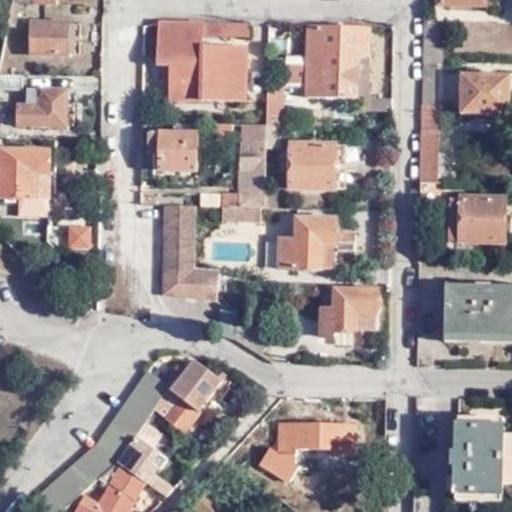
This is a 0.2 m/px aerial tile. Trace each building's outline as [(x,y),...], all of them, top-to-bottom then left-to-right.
[(21,4),(12,4),(8,24),(16,26),(21,4)] [(426,22),(425,64),(441,64),(445,65),(446,23),(426,22)] [(70,24),(33,23),(33,53),(69,53),(70,24)] [(250,42),(251,28),(171,26),(162,26),(160,71),(172,71),(171,106),(248,106),(248,51),(204,49),(205,41),(250,42)] [(371,30),(310,28),(308,99),(370,101),(371,30)] [(306,62),(292,62),(292,83),(306,83),(306,62)] [(441,64),(425,64),(425,79),(424,106),(441,107),(441,79),(441,64)] [(455,65),(445,65),(445,73),(455,73),(455,65)] [(0,91),(20,91),(21,76),(0,75),(0,91)] [(511,75),(462,75),(462,114),(511,114),(511,75)] [(285,90),(270,90),(269,125),(284,126),(285,90)] [(69,92),(29,91),(29,108),(22,108),(21,126),(68,127),(69,92)] [(423,182),(441,182),(442,131),(445,131),(445,107),(441,107),(424,106),(423,182)] [(268,148),(269,125),(243,125),(242,158),(240,158),(239,207),(243,207),(266,207),(268,148)] [(284,126),(269,125),(268,148),(283,149),(284,126)] [(199,134),(152,134),(152,153),(160,153),(160,171),(198,172),(199,134)] [(0,159),(3,160),(2,176),(0,175),(0,181),(3,182),(2,199),(51,200),(52,151),(3,150),(4,140),(0,140),(0,159)] [(338,145),(292,144),(292,189),(338,189),(338,145)] [(447,206),(448,182),(441,182),(423,182),(422,206),(447,206)] [(509,199),(453,198),(453,241),(508,243),(509,199)] [(196,206),(165,205),(163,295),(219,301),(222,272),(195,270),(196,206)] [(239,207),(221,206),(220,220),(242,221),(243,207),(239,207)] [(266,207),(243,207),(242,221),(266,220),(266,207)] [(297,240),(272,239),(271,268),(337,270),(338,220),(297,219),(297,240)] [(70,247),(96,247),(96,222),(70,223),(70,247)] [(380,291),(336,288),(336,308),(322,308),(322,339),(339,340),(340,331),(379,331),(380,291)] [(511,294),(450,292),(450,341),(511,343),(511,294)] [(238,336),(239,316),(239,306),(222,305),(221,335),(238,336)] [(238,340),(263,355),(273,336),(239,316),(238,336),(238,340)] [(178,378),(172,387),(170,388),(181,396),(168,414),(166,417),(186,433),(203,412),(200,410),(224,381),(194,357),(178,378)] [(172,387),(178,378),(166,369),(158,377),(172,387)] [(165,396),(170,388),(172,387),(158,377),(150,371),(149,372),(137,392),(98,445),(34,504),(41,511),(63,511),(103,475),(112,481),(137,500),(148,481),(118,459),(135,436),(149,418),(165,396)] [(172,401),(165,396),(149,418),(158,426),(166,417),(168,414),(165,411),(172,401)] [(148,421),(140,433),(158,444),(166,432),(148,421)] [(355,443),(356,425),(298,424),(278,424),(278,453),(297,453),(297,449),(331,450),(331,443),(355,443)] [(449,475),(449,490),(459,490),(459,492),(505,493),(505,481),(511,480),(511,437),(506,437),(506,425),(460,425),(459,475),(449,475)] [(165,458),(135,436),(118,459),(148,481),(169,496),(177,488),(155,472),(165,458)] [(356,458),(355,443),(331,443),(331,450),(331,451),(331,458),(356,458)] [(260,479),(276,489),(287,472),(271,461),(260,479)] [(86,494),(77,510),(79,511),(130,511),(137,500),(112,481),(100,501),(86,494)] [(230,511),(211,491),(193,508),(196,511),(230,511)]
